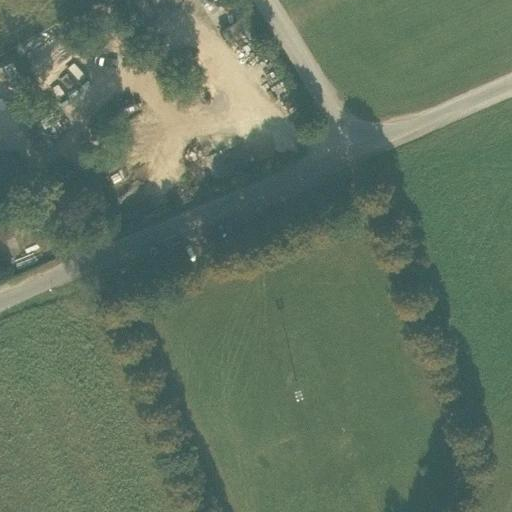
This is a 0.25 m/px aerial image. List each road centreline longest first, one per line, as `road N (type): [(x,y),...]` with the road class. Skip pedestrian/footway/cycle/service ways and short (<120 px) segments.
road 1 (residential): [(349,151),(0,302)]
road 2 (residential): [(251,0),(349,151)]
road 3 (residential): [(511,82),(349,151)]
